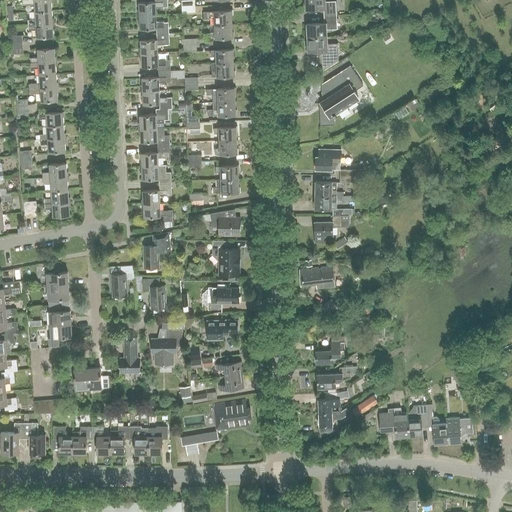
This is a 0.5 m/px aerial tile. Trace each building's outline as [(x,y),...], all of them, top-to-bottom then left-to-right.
[(51,0),(23,0),(23,5),(34,4),(35,11),(52,10),(51,0)] [(155,0),(155,1),(139,2),(139,15),(155,15),(155,8),(167,7),(166,0),(155,0)] [(325,2),(325,0),(304,0),(305,10),(324,9),(324,16),(337,15),(336,1),(325,2)] [(28,19),(28,25),(53,23),(52,10),(35,11),(35,19),(28,19)] [(229,11),(209,12),(204,12),(204,20),(209,19),(209,18),(215,17),(215,25),(232,24),(232,16),(233,16),(233,10),(229,10),(229,11)] [(155,15),(139,15),(140,29),(156,28),(156,34),(168,33),(168,22),(160,23),(160,21),(156,22),(155,15)] [(337,29),(337,15),(324,16),(324,23),(306,24),(307,38),(327,37),(327,30),(337,29)] [(54,36),(53,23),(28,25),(29,30),(36,29),(37,37),(54,36)] [(232,32),(232,24),(215,25),(215,32),(210,32),(210,38),(215,38),(231,38),(234,38),(234,32),(232,32)] [(157,39),(140,40),(141,53),(157,52),(157,45),(169,45),(168,33),(156,34),(157,39)] [(327,37),(307,38),(308,53),(326,52),(326,58),(339,58),(338,44),(327,44),(327,37)] [(31,58),(31,63),(56,61),(55,48),(38,49),(38,57),(31,58)] [(216,56),(217,63),(234,62),(233,54),(235,54),(234,49),(231,49),(231,50),(216,50),(211,50),(211,56),(216,56)] [(157,52),(141,53),(141,66),(158,66),(158,72),(170,71),(170,60),(157,61),(157,52)] [(57,74),(56,61),(31,63),(31,68),(39,68),(40,75),(57,74)] [(234,62),(217,63),(211,63),(212,77),(217,77),(232,76),(232,77),(235,76),(235,71),(234,71),(234,62)] [(334,117),(360,98),(355,91),(364,85),(350,66),(324,85),(326,90),(324,91),(327,97),(325,98),(326,100),(320,103),(321,126),(335,125),(334,117)] [(158,77),(142,77),(142,91),(159,90),(158,83),(170,82),(170,71),(158,72),(158,77)] [(57,74),(40,75),(40,83),(29,84),(29,89),(57,87),(57,74)] [(57,87),(29,89),(29,94),(40,93),(41,102),(58,100),(57,87)] [(206,95),(213,95),(218,95),(218,102),(213,102),(213,103),(235,102),(235,93),(236,93),(236,88),(233,88),(212,89),(206,89),(206,95)] [(159,90),(142,91),(143,104),(160,103),(160,109),(168,109),(172,109),(171,98),(159,98),(159,90)] [(416,98),(407,104),(412,111),(420,105),(416,98)] [(235,102),(213,103),(213,110),(207,110),(207,116),(219,115),(219,116),(234,115),(234,116),(237,116),(237,110),(236,110),(235,102)] [(156,114),(139,115),(140,128),(156,128),(164,127),(164,120),(168,120),(168,109),(160,109),(156,109),(156,114)] [(47,118),(47,126),(64,125),(63,112),(39,113),(39,119),(47,118)] [(65,138),(64,125),(47,126),(48,134),(40,134),(40,140),(65,138)] [(219,134),(220,141),(237,140),(237,132),(238,132),(238,126),(234,126),(234,127),(219,128),(214,128),(214,134),(219,134)] [(156,128),(140,128),(140,142),(157,141),(157,147),(169,146),(169,135),(164,135),(164,127),(156,128)] [(65,138),(40,140),(41,145),(48,144),(49,153),(66,151),(65,138)] [(237,140),(220,141),(220,149),(215,149),(215,154),(220,154),(220,155),(235,154),(239,154),(239,148),(237,148),(237,140)] [(158,152),(141,153),(142,166),(158,165),(158,157),(170,157),(169,146),(157,147),(158,152)] [(321,157),(316,157),(316,170),(332,170),(332,163),(341,163),(341,157),(341,150),(322,149),(321,157)] [(43,173),(43,178),(67,176),(67,163),(50,164),(50,172),(43,173)] [(158,165),(142,166),(142,179),(159,179),(159,184),(171,184),(170,172),(166,173),(166,165),(158,165)] [(216,180),(239,179),(238,171),(240,171),(239,165),(236,165),(236,166),(221,166),(221,167),(216,167),(216,172),(221,172),(221,179),(216,179),(216,180)] [(68,189),(67,176),(43,178),(43,183),(51,183),(52,190),(68,189)] [(239,187),(239,179),(216,180),(217,187),(212,187),(213,193),(222,193),(237,193),(240,193),(240,187),(239,187)] [(316,182),(315,196),(343,196),(343,192),(337,192),(337,183),(316,182)] [(159,189),(143,190),(143,204),(160,203),(159,195),(171,194),(171,184),(159,184),(159,189)] [(69,202),(68,189),(52,190),(52,198),(44,198),(45,204),(69,202)] [(343,196),(315,196),(315,209),(331,210),(331,202),(336,202),(336,200),(343,200),(343,196)] [(69,202),(45,204),(45,209),(53,208),(53,217),(70,216),(69,202)] [(160,203),(143,204),(144,217),(160,216),(161,222),(173,221),(172,210),(160,210),(160,203)] [(241,235),(241,219),(224,219),(223,212),(210,214),(212,221),(212,228),(220,228),(220,234),(241,235)] [(333,216),(331,216),(331,222),(315,222),(315,243),(325,243),(325,236),(333,235),(333,228),(348,228),(350,225),(350,215),(344,215),(333,216)] [(158,251),(171,250),(168,232),(153,235),(153,245),(143,246),(144,268),(159,267),(158,251)] [(333,243),(337,249),(348,242),(344,236),(333,243)] [(239,275),(240,249),(231,249),(231,241),(213,241),(213,255),(218,261),(220,261),(220,275),(239,275)] [(127,279),(134,279),(133,265),(121,266),(121,274),(111,274),(113,296),(128,295),(127,279)] [(317,289),(335,287),(333,267),(299,270),(301,287),(317,285),(317,289)] [(182,269),(180,276),(186,278),(188,271),(182,269)] [(47,273),(48,286),(69,285),(68,272),(47,273)] [(151,308),(166,307),(165,285),(160,286),(159,278),(142,279),(143,291),(150,290),(151,308)] [(5,294),(15,293),(21,292),(20,281),(3,282),(4,288),(0,288),(0,301),(5,301),(5,294)] [(203,294),(203,302),(208,307),(208,310),(222,310),(222,302),(239,303),(239,302),(239,287),(227,287),(227,284),(218,284),(217,286),(212,286),(212,287),(208,287),(208,289),(203,294)] [(69,285),(48,286),(49,299),(70,298),(69,285)] [(327,316),(338,309),(331,298),(320,306),(327,316)] [(0,301),(0,315),(7,315),(17,314),(16,308),(6,309),(5,301),(0,301)] [(49,311),(50,325),(72,323),(71,310),(49,311)] [(0,329),(5,329),(6,334),(14,333),(19,333),(17,321),(8,322),(7,315),(0,315),(0,329)] [(208,319),(208,328),(208,340),(222,340),(222,334),(238,334),(238,328),(238,320),(231,320),(231,319),(226,319),(226,320),(222,320),(222,319),(208,319)] [(50,325),(51,337),(49,337),(50,345),(59,344),(59,337),(72,336),(72,323),(50,325)] [(182,346),(182,329),(168,329),(168,336),(168,339),(158,339),(153,339),(153,353),(155,353),(155,364),(174,364),(174,353),(177,353),(177,346),(182,346)] [(16,345),(14,333),(6,334),(2,334),(2,340),(0,339),(0,353),(7,353),(11,352),(10,345),(16,345)] [(126,358),(125,358),(120,358),(120,373),(140,373),(140,358),(138,358),(138,337),(125,337),(125,352),(126,352),(126,358)] [(338,351),(345,350),(344,342),(331,343),(332,350),(316,351),(317,363),(332,363),(332,357),(338,357),(338,351)] [(188,360),(201,359),(199,347),(196,347),(195,344),(187,345),(188,360)] [(0,367),(5,367),(5,372),(14,371),(18,371),(17,359),(7,360),(7,353),(0,353),(0,367)] [(380,356),(372,356),(373,369),(383,368),(382,360),(381,360),(380,356)] [(201,367),(201,360),(188,361),(189,368),(201,367)] [(224,369),(225,376),(242,374),(240,362),(216,364),(217,370),(224,369)] [(89,389),(102,388),(109,388),(109,376),(101,376),(101,367),(87,368),(89,389)] [(357,367),(346,367),(340,367),(340,373),(317,374),(318,388),(336,387),(336,383),(340,382),(343,380),(343,379),(347,379),(347,378),(351,378),(350,373),(358,373),(357,367)] [(75,390),(89,389),(87,368),(74,368),(75,390)] [(0,377),(0,391),(6,391),(5,384),(15,383),(14,371),(5,372),(1,372),(2,378),(0,377)] [(370,371),(365,374),(368,379),(373,375),(370,371)] [(456,375),(454,377),(460,387),(469,382),(463,371),(456,375)] [(242,374),(225,376),(226,385),(219,385),(219,390),(243,388),(242,374)] [(180,387),(181,398),(191,397),(190,387),(180,387)] [(331,399),(318,399),(319,413),(332,412),(332,406),(341,406),(340,399),(349,397),(354,396),(352,387),(347,388),(348,391),(337,393),(338,399),(331,399)] [(7,398),(6,391),(0,391),(0,405),(5,405),(5,410),(18,409),(17,397),(7,398)] [(383,400),(378,393),(352,409),(357,417),(383,400)] [(245,400),(213,404),(217,431),(226,430),(226,428),(249,425),(248,418),(251,418),(250,407),(246,408),(245,400)] [(408,412),(409,437),(422,436),(422,423),(428,422),(426,405),(414,406),(414,407),(408,413),(408,412)] [(432,405),(426,405),(428,422),(433,422),(435,444),(448,443),(446,423),(440,424),(440,419),(437,416),(433,417),(432,405)] [(389,413),(380,414),(381,431),(396,430),(396,438),(409,437),(408,412),(401,412),(401,408),(388,409),(389,413)] [(332,412),(319,413),(320,433),(329,432),(332,430),(332,425),(332,419),(342,419),(349,414),(349,412),(347,409),(341,412),(332,412)] [(452,418),(446,418),(446,423),(448,443),(461,442),(461,437),(460,432),(465,432),(465,434),(473,433),(472,418),(459,419),(459,417),(452,418)] [(0,453),(19,453),(19,439),(24,439),(24,423),(14,423),(14,432),(0,432),(0,453)] [(24,423),(24,439),(30,439),(30,453),(45,453),(45,435),(38,435),(38,425),(31,425),(31,423),(24,423)] [(59,453),(73,454),(73,431),(73,435),(65,435),(65,426),(54,426),(54,438),(59,438),(59,453)] [(81,432),(73,431),(73,454),(87,454),(87,438),(92,439),(92,426),(81,426),(81,432)] [(111,454),(111,436),(104,436),(104,426),(92,426),(92,439),(98,439),(97,454),(111,454)] [(130,439),(130,427),(118,426),(118,431),(111,431),(111,436),(111,454),(124,454),(124,439),(130,439)] [(149,454),(149,436),(141,436),(141,427),(130,427),(130,439),(135,439),(135,454),(149,454)] [(149,436),(149,454),(162,454),(162,439),(167,439),(168,427),(156,427),(156,436),(149,436)] [(217,431),(181,437),(182,445),(186,445),(197,443),(218,439),(217,431)]
